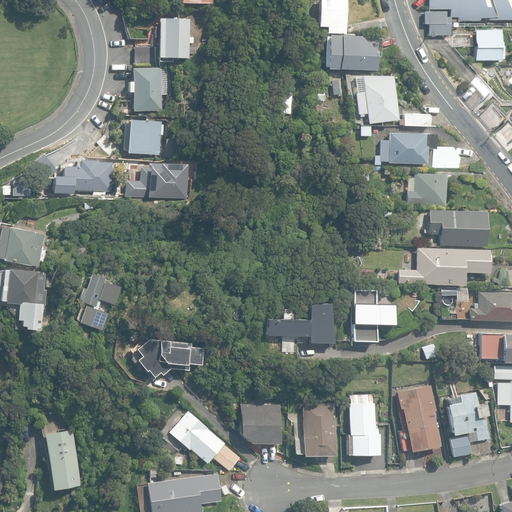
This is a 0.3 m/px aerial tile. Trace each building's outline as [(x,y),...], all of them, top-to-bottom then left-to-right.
[(325,32),(345,33),(346,0),(307,0),(307,3),(314,3),(313,26),(326,26),(325,32)] [(426,23),(427,35),(446,34),(445,24),(449,24),(449,27),(453,27),(453,18),(456,18),(455,0),(427,0),(428,10),(421,11),(422,23),(426,23)] [(511,0),(459,0),(460,21),(476,21),(476,17),(483,17),(483,20),(511,19),(511,0)] [(157,58),(175,58),(185,59),(186,43),(187,43),(191,43),(191,37),(187,37),(188,20),(158,19),(158,27),(158,29),(157,36),(157,38),(157,58)] [(472,31),(472,60),(495,60),(495,59),(502,59),(502,47),(495,47),(495,31),(472,31)] [(467,34),(450,33),(449,47),(467,48),(467,34)] [(326,69),(376,71),(376,57),(359,36),(348,36),(348,34),(341,34),(341,35),(327,35),(326,69)] [(133,64),(155,65),(156,48),(134,47),(133,64)] [(131,69),(132,111),(161,110),(160,68),(131,69)] [(365,114),(366,124),(397,120),(391,76),(361,76),(363,92),(354,93),(357,114),(358,114),(358,116),(362,115),(362,114),(365,114)] [(469,86),(483,102),(493,93),(479,77),(469,86)] [(313,90),(313,101),(323,100),(322,89),(313,90)] [(402,125),(425,126),(425,117),(425,116),(424,115),(423,115),(402,114),(402,119),(398,119),(398,125),(402,124),(402,125)] [(125,153),(157,155),(159,130),(161,130),(162,124),(159,124),(159,121),(127,119),(127,123),(122,122),(120,150),(125,150),(125,153)] [(359,136),(370,136),(370,126),(359,126),(359,136)] [(373,164),(379,165),(379,161),(387,162),(387,163),(425,164),(426,149),(433,149),(434,134),(388,132),(388,140),(379,140),(379,155),(373,155),(373,164)] [(95,143),(108,156),(117,148),(103,134),(95,143)] [(434,167),(459,168),(459,158),(452,147),(434,147),(434,167)] [(37,167),(45,181),(56,175),(55,173),(58,167),(53,158),(37,167)] [(93,195),(105,196),(105,191),(110,191),(112,162),(97,162),(97,160),(78,159),(78,161),(75,161),(75,166),(62,166),(62,179),(53,179),(53,192),(71,193),(71,190),(78,190),(78,191),(90,192),(90,190),(93,191),(93,195)] [(405,204),(444,206),(445,174),(413,173),(412,191),(406,190),(405,204)] [(2,186),(3,195),(13,194),(30,194),(29,180),(12,181),(12,185),(2,186)] [(83,203),(84,209),(93,208),(92,201),(83,203)] [(484,247),(485,211),(427,210),(426,235),(437,236),(436,245),(484,247)] [(29,265),(37,266),(38,262),(42,262),(44,250),(40,249),(43,234),(37,233),(37,232),(8,227),(0,227),(0,258),(1,259),(1,260),(30,265),(29,265)] [(422,284),(462,285),(462,280),(463,280),(464,273),(462,273),(462,272),(466,272),(466,262),(463,262),(463,249),(418,248),(418,269),(422,273),(422,284)] [(502,269),(505,287),(511,287),(511,268),(502,269)] [(25,328),(35,329),(35,326),(39,327),(42,298),(44,298),(44,297),(46,297),(46,294),(45,294),(45,290),(43,290),(45,272),(8,269),(4,269),(1,301),(5,301),(5,302),(8,302),(8,304),(17,305),(17,303),(19,303),(17,320),(22,320),(21,326),(25,326),(25,328)] [(95,306),(105,278),(91,273),(81,301),(95,306)] [(373,290),(351,289),(348,344),(373,345),(374,328),(391,329),(392,306),(373,305),(373,290)] [(467,319),(511,320),(511,292),(475,291),(475,302),(472,302),(472,308),(467,307),(467,319)] [(78,321),(92,326),(97,311),(84,306),(78,321)] [(500,361),(511,361),(511,332),(500,332),(499,333),(478,332),(478,333),(467,332),(466,357),(481,358),(483,361),(491,361),(493,359),(499,359),(500,361)] [(143,370),(152,380),(169,368),(189,370),(189,363),(201,365),(203,348),(190,346),(191,344),(147,338),(134,348),(140,356),(136,359),(144,369),(143,370)] [(492,378),(511,378),(511,366),(492,366),(492,378)] [(507,422),(511,421),(511,382),(495,382),(494,403),(508,404),(507,422)] [(401,408),(408,451),(439,445),(435,426),(436,426),(435,422),(434,422),(432,411),(434,410),(430,385),(396,391),(400,409),(401,408)] [(472,426),(475,440),(488,438),(481,403),(474,404),(471,391),(456,394),(456,396),(443,399),(444,404),(450,435),(469,431),(469,427),(472,426)] [(346,433),(346,454),(378,454),(377,433),(376,433),(376,427),(374,427),(373,403),(371,403),(371,395),(349,395),(349,403),(347,403),(347,433),(346,433)] [(248,442),(277,443),(278,404),(237,403),(237,433),(248,442)] [(301,403),(302,455),(334,455),(333,403),(301,403)] [(189,449),(205,463),(223,442),(207,428),(187,410),(168,431),(173,436),(169,442),(178,450),(183,444),(189,449)] [(42,432),(50,489),(79,485),(71,428),(42,432)] [(447,437),(452,456),(469,452),(465,433),(447,437)] [(213,458),(228,470),(239,456),(224,444),(213,458)] [(173,463),(181,464),(182,457),(174,455),(173,463)] [(199,511),(198,503),(219,500),(215,473),(145,482),(149,511),(199,511)] [(510,511),(511,498),(496,503),(498,511),(510,511)]
